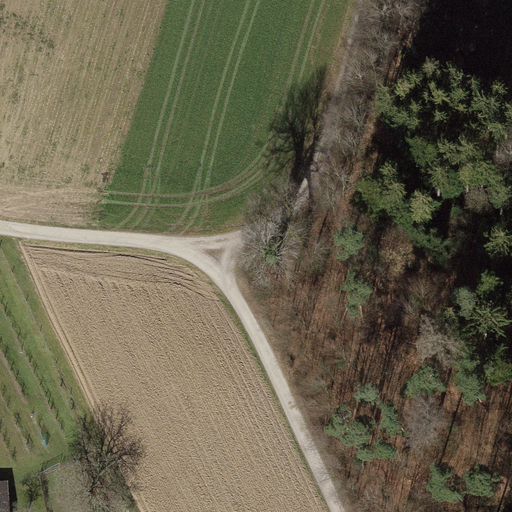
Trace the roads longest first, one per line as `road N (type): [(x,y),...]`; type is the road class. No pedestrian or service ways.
road 1 (track): [(367,0),(307,187),(251,234),(212,243)]
road 2 (track): [(343,511),(212,243)]
road 3 (track): [(212,243),(0,226)]
